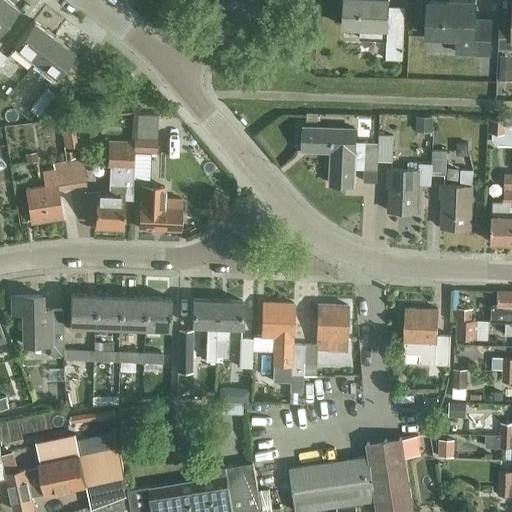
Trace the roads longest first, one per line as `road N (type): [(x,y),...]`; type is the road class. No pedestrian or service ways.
road 1 (residential): [(0,264),(70,255),(195,256),(272,191)]
road 2 (tertiary): [(272,191),(176,72)]
road 3 (tertiary): [(374,262),(511,271)]
road 4 (tertiary): [(374,262),(315,231),(272,191)]
